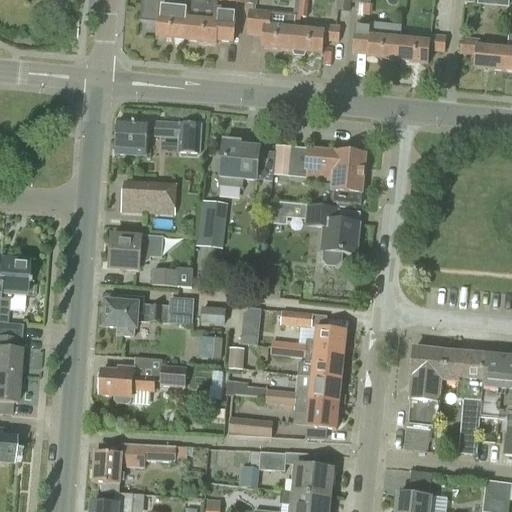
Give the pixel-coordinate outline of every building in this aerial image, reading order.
[(295,16),(292,52),(293,58),(304,59),(307,53),(321,55),(323,41),(338,43),(339,29),(320,27),(319,33),(299,31),(300,19),(307,20),(308,0),(299,0),(298,18),(295,18),(295,16)] [(349,5),(349,0),(336,0),(335,13),(350,15),(351,5),(349,5)] [(509,9),(509,0),(477,0),(477,6),(509,9)] [(186,41),(188,14),(172,12),(171,19),(166,18),(167,3),(153,2),(152,20),(157,21),(155,38),(186,41)] [(216,42),(232,43),(235,10),(217,9),(217,4),(190,2),(189,14),(188,14),(186,41),(216,44),(216,42)] [(292,52),(295,16),(250,11),(248,34),(263,36),(262,49),(292,52)] [(400,41),(401,28),(370,25),(370,27),(355,26),(353,44),(368,45),(367,59),(398,62),(400,41)] [(505,51),(503,72),(511,73),(511,36),(508,36),(506,51),(505,51)] [(400,41),(398,62),(428,65),(429,51),(444,53),(445,40),(425,38),(425,43),(400,41)] [(503,72),(505,51),(480,48),(480,43),(461,41),(460,54),(474,56),(473,69),(503,72)] [(200,158),(202,130),(118,124),(115,157),(147,159),(148,139),(178,141),(177,156),(200,158)] [(257,184),(261,151),(240,149),(241,145),(223,143),(219,189),(242,191),(243,182),(257,184)] [(294,150),(293,150),(276,148),(274,168),(292,170),(294,150)] [(343,206),(343,202),(344,198),(362,200),(366,156),(307,151),(305,172),(308,172),(307,180),(333,182),(331,205),(343,206)] [(183,217),(184,189),(175,188),(175,187),(123,185),(120,215),(183,217)] [(223,251),(228,207),(201,204),(195,248),(223,251)] [(270,204),(268,224),(269,224),(280,226),(282,205),(270,204)] [(337,224),(338,211),(306,208),(305,223),(304,227),(324,229),(321,262),(326,268),(336,269),(341,264),(342,255),(356,257),(360,226),(337,224)] [(163,264),(165,241),(142,239),(142,242),(111,239),(108,272),(139,274),(140,269),(147,269),(150,266),(150,263),(163,264)] [(0,260),(0,264),(0,338),(20,340),(21,328),(6,327),(9,296),(24,297),(26,262),(0,260)] [(187,290),(188,276),(178,275),(178,273),(152,271),(151,288),(187,290)] [(192,327),(194,302),(169,300),(169,309),(140,307),(140,302),(121,301),(120,306),(104,305),(103,331),(116,332),(116,339),(133,340),(133,333),(135,333),(136,324),(192,327)] [(242,346),(260,347),(262,310),(244,309),(242,346)] [(223,327),(225,313),(202,311),(201,325),(223,327)] [(281,314),(280,328),(301,329),(311,330),(312,319),(312,316),(281,314)] [(305,346),(304,355),(343,359),(346,334),(336,333),(316,331),(315,344),(305,343),(305,346)] [(272,344),(270,358),(286,359),(287,352),(289,353),(290,345),(272,344)] [(287,352),(286,359),(304,361),(304,365),(298,364),(297,379),(311,380),(341,383),(343,359),(304,355),(305,346),(299,346),(290,345),(289,353),(287,352)] [(0,376),(18,378),(20,351),(0,349),(0,376)] [(242,372),(243,351),(229,350),(228,371),(242,372)] [(437,432),(442,384),(445,354),(413,351),(408,404),(409,404),(407,429),(437,432)] [(479,419),(485,358),(445,354),(442,384),(458,386),(456,403),(462,403),(457,456),(476,458),(480,419),(479,419)] [(511,457),(511,361),(485,358),(479,419),(480,419),(507,422),(506,436),(504,436),(502,457),(511,457)] [(184,390),(186,370),(161,368),(162,362),(135,360),(134,372),(115,370),(115,374),(100,373),(98,399),(113,400),(113,403),(116,406),(128,407),(130,404),(131,402),(132,402),(133,393),(154,395),(155,384),(159,384),(159,388),(184,390)] [(16,404),(18,378),(0,376),(0,417),(1,418),(2,403),(16,404)] [(283,394),(282,401),(285,401),(284,408),(295,408),(294,409),(300,410),(300,405),(309,406),(339,409),(341,383),(311,380),(297,379),(296,395),(283,394)] [(225,395),(225,398),(234,399),(234,397),(265,400),(266,392),(248,390),(248,386),(226,383),(225,395)] [(265,400),(265,406),(284,408),(285,401),(282,401),(283,394),(266,392),(265,400)] [(294,409),(293,427),(306,428),(306,431),(336,434),(339,409),(309,406),(300,405),(300,410),(294,409)] [(271,440),(273,425),(230,420),(229,436),(271,440)] [(0,437),(0,463),(10,464),(12,439),(0,437)] [(119,500),(120,496),(120,489),(121,470),(145,471),(145,466),(175,467),(175,451),(143,450),(117,448),(117,459),(94,457),(93,487),(101,487),(100,499),(114,500),(119,500)] [(285,474),(286,455),(252,453),(251,472),(285,474)] [(294,497),(328,500),(331,473),(296,469),(294,495),(294,497)] [(509,502),(511,488),(485,484),(481,511),(507,511),(509,502)] [(294,497),(294,495),(281,494),(279,507),(292,509),(291,511),(326,511),(328,500),(294,497)] [(119,500),(114,500),(113,510),(89,509),(89,511),(142,511),(144,498),(120,496),(119,500)] [(429,511),(431,502),(397,499),(395,511),(429,511)] [(220,511),(220,503),(205,503),(204,511),(220,511)]
